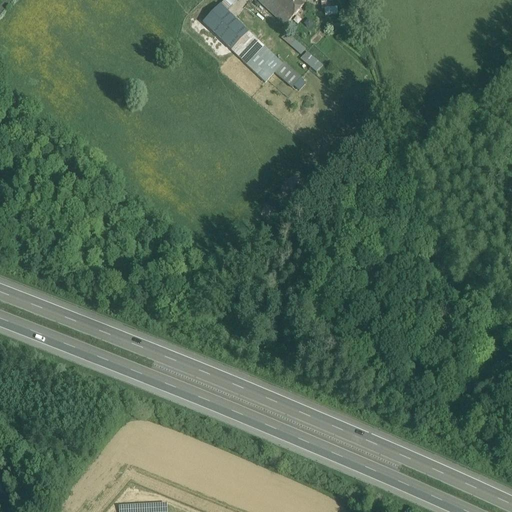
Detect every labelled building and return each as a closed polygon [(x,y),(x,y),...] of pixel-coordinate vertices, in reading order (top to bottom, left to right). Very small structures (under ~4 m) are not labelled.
[(235,0),(226,0),(220,7),(226,12),(237,1),(235,0)] [(304,6),(297,0),(274,0),(273,3),(269,0),(256,0),(285,26),(304,6)] [(220,7),(220,6),(203,24),(231,52),(249,34),(226,12),(220,7)] [(331,8),(324,9),(325,16),(337,14),(337,7),(331,8)] [(249,34),(231,52),(242,62),(259,43),(249,34)] [(299,55),(305,49),(292,38),(287,45),(299,55)] [(274,58),(259,43),(242,62),(257,76),(274,58)] [(323,67),(306,53),(300,60),(316,74),(323,67)] [(274,58),(257,76),(265,83),(274,74),(275,74),(282,66),(274,58)] [(282,66),(275,74),(282,80),(290,70),(283,64),(282,66)] [(290,70),(282,80),(292,88),(300,80),(290,70)] [(356,122),(350,117),(346,121),(352,127),(356,122)]
